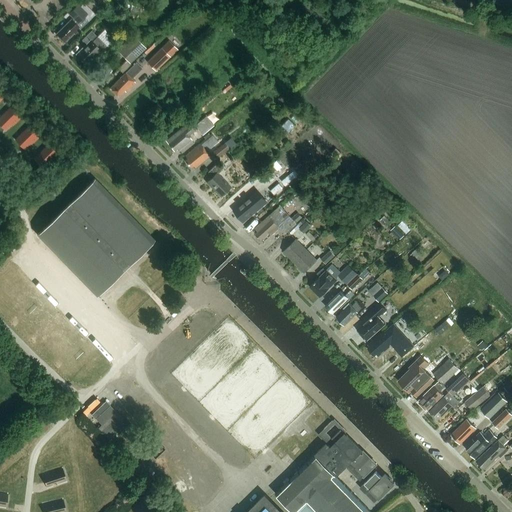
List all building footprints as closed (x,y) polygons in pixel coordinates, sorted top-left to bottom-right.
[(183,0),(178,0),(175,4),(178,6),(181,9),(187,4),(183,0)] [(88,21),(84,17),(88,13),(78,4),(69,13),(74,17),(72,19),(71,19),(57,34),(64,41),(74,31),(76,33),(88,21)] [(106,47),(96,36),(91,32),(83,40),(82,41),(86,45),(77,53),(87,63),(88,64),(106,47)] [(132,64),(130,62),(145,48),(134,36),(119,50),(128,60),(119,68),(124,72),(132,64)] [(161,49),(147,63),(155,72),(171,57),(170,56),(175,50),(168,43),(162,49),(161,49)] [(134,82),(132,79),(136,75),(142,69),(136,63),(126,73),(125,73),(110,88),(117,95),(125,88),(126,90),(134,82)] [(10,107),(0,117),(0,124),(5,130),(13,122),(15,124),(21,118),(10,107)] [(202,134),(213,125),(206,116),(195,126),(202,134)] [(194,131),(188,123),(166,140),(174,150),(177,148),(179,150),(192,140),(189,136),(194,131)] [(29,126),(15,140),(24,149),(32,141),(34,143),(40,137),(29,126)] [(212,135),(204,141),(186,155),(188,158),(185,161),(191,168),(193,166),(195,169),(209,156),(206,152),(218,142),(212,135)] [(224,143),(213,152),(218,159),(229,150),(224,143)] [(48,145),(34,159),(43,168),(51,160),(52,161),(58,155),(48,145)] [(237,159),(244,153),(239,148),(232,154),(237,159)] [(337,163),(343,157),(336,150),(330,156),(337,163)] [(222,170),(217,164),(207,173),(212,178),(207,182),(220,196),(230,187),(218,174),(222,170)] [(265,174),(270,180),(279,173),(274,167),(265,174)] [(95,179),(37,235),(96,297),(155,241),(95,179)] [(266,203),(256,191),(233,210),(242,220),(249,214),(251,216),(266,203)] [(295,224),(280,207),(255,229),(257,232),(255,234),(261,240),(268,233),(271,235),(280,227),(285,234),(295,224)] [(297,213),(291,219),(296,224),(302,218),(297,213)] [(408,232),(413,228),(406,220),(401,224),(408,232)] [(306,222),(299,229),(304,234),(311,227),(306,222)] [(395,236),(399,241),(403,236),(399,232),(395,236)] [(283,252),(293,262),(306,249),(296,239),(283,252)] [(420,248),(412,254),(420,261),(427,255),(420,248)] [(306,249),(293,262),(303,273),(316,260),(306,249)] [(325,264),(333,256),(329,252),(321,260),(325,264)] [(347,284),(356,276),(347,267),(338,276),(347,285),(348,284),(347,284)] [(319,297),(329,287),(330,288),(337,281),(327,270),(325,271),(323,268),(316,275),(319,278),(310,287),(319,297)] [(446,270),(438,277),(442,281),(450,275),(446,270)] [(352,289),(362,279),(358,274),(356,276),(347,284),(348,284),(352,289)] [(377,293),(373,296),(379,302),(388,294),(384,290),(382,288),(377,293)] [(350,300),(341,291),(325,305),(333,313),(340,307),(341,308),(350,300)] [(362,308),(356,303),(352,307),(348,303),(343,308),(344,309),(336,317),(344,325),(362,308)] [(380,303),(368,313),(360,320),(364,324),(358,329),(359,330),(359,332),(361,335),(363,335),(367,339),(385,323),(379,316),(386,310),(380,303)] [(446,321),(434,330),(439,336),(451,326),(446,321)] [(370,347),(368,348),(374,355),(376,354),(378,355),(390,345),(401,358),(411,350),(414,347),(408,341),(405,344),(396,333),(399,330),(394,324),(391,326),(384,332),(383,331),(368,344),(370,347)] [(429,363),(422,356),(416,361),(415,361),(409,367),(409,368),(397,380),(409,392),(411,390),(416,396),(428,384),(434,379),(423,368),(429,363)] [(448,360),(433,374),(440,381),(444,384),(454,374),(456,375),(460,371),(448,360)] [(463,373),(445,390),(448,393),(452,397),(453,396),(469,380),(463,373)] [(436,384),(419,401),(427,409),(442,395),(438,391),(444,386),(444,384),(440,381),(436,384)] [(483,387),(464,402),(472,411),(490,395),(483,387)] [(452,397),(448,393),(429,411),(428,412),(437,421),(438,420),(452,405),(454,408),(460,402),(453,396),(452,397)] [(499,394),(481,411),(490,420),(508,403),(499,394)] [(91,415),(95,420),(110,406),(106,402),(91,415)] [(506,409),(491,423),(498,430),(509,418),(511,416),(509,413),(506,409)] [(476,429),(467,420),(451,435),(460,444),(476,429)] [(315,454),(275,493),(278,496),(293,511),(369,511),(336,477),(351,462),(352,463),(348,468),(360,480),(376,464),(363,451),(347,434),(346,435),(344,433),(341,430),(331,438),(335,442),(330,447),(326,443),(315,454)] [(475,459),(490,444),(497,438),(489,430),(483,436),(480,433),(473,439),(475,441),(466,450),(475,459)] [(503,436),(498,441),(477,460),(484,468),(498,455),(500,457),(507,451),(503,446),(508,442),(503,436)] [(47,488),(64,482),(60,470),(43,476),(47,488)] [(379,498),(394,483),(385,475),(382,478),(376,472),(360,488),(366,493),(367,492),(370,495),(369,496),(374,501),(378,497),(379,498)] [(281,511),(265,495),(248,511),(281,511)] [(44,511),(63,511),(60,501),(43,506),(44,511)]
